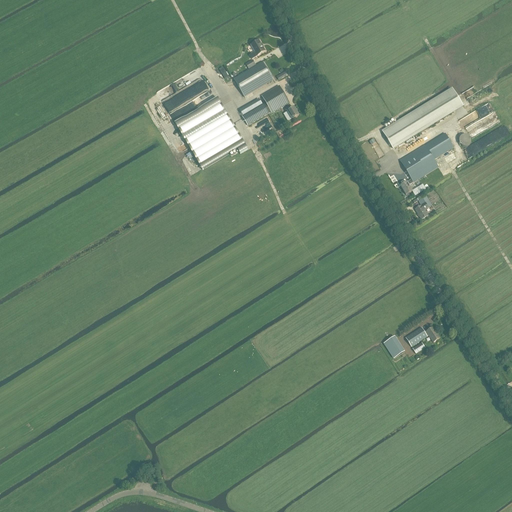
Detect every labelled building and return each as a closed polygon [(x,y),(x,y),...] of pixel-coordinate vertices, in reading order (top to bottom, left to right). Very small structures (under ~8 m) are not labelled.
[(252,60),(256,57),(265,51),(259,41),(251,45),(255,53),(250,56),(252,60)] [(249,70),(256,66),(253,61),(246,65),(249,70)] [(245,98),(273,81),(263,62),(234,80),(245,98)] [(291,110),(288,104),(289,104),(288,101),(279,86),(262,97),(266,104),(242,117),(248,126),(271,113),(272,114),(285,106),(288,111),(288,112),(292,120),(299,116),(296,112),(294,108),(291,110)] [(382,132),(393,149),(463,106),(452,89),(382,132)] [(259,99),(240,111),(243,116),(262,105),(259,99)] [(240,154),(248,150),(225,110),(182,136),(202,171),(237,150),(240,154)] [(413,183),(439,168),(434,160),(449,151),(454,148),(445,134),(400,161),(411,180),(407,183),(401,186),(406,195),(412,191),(409,186),(413,183)] [(461,137),(459,141),(461,145),(465,147),(469,145),(471,141),(469,137),(465,135),(461,137)] [(421,207),(415,210),(421,220),(428,216),(424,211),(432,206),(426,197),(418,202),(421,207)] [(433,343),(440,339),(433,328),(426,332),(433,343)] [(412,348),(427,338),(421,329),(406,339),(412,348)] [(416,355),(425,349),(421,343),(412,349),(416,355)]
